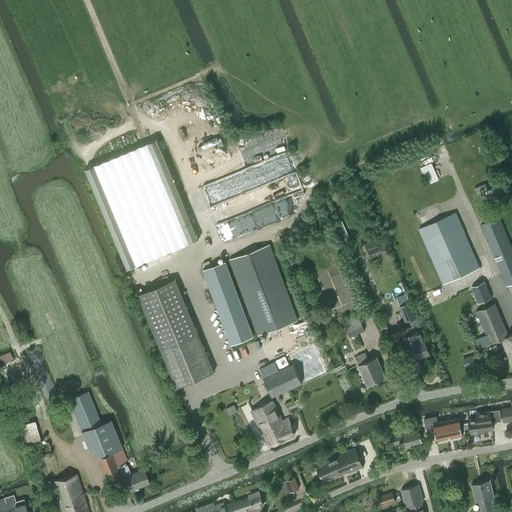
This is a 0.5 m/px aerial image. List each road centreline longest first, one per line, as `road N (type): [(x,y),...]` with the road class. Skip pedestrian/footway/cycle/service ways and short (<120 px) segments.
road 1 (unclassified): [(134,511),(389,406),(511,382)]
road 2 (track): [(87,0),(137,119),(166,130),(209,243)]
road 3 (residential): [(288,511),(414,463),(511,445)]
